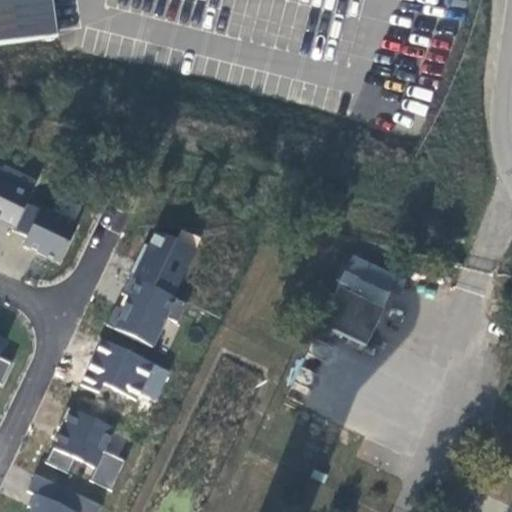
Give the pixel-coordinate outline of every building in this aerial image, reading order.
[(0,0),(0,45),(58,37),(52,0),(0,0)] [(42,205),(22,246),(59,264),(79,222),(42,205)] [(108,326),(152,347),(166,319),(177,324),(187,303),(132,277),(108,326)] [(359,362),(364,364),(363,366),(392,379),(403,355),(374,341),(373,342),(369,340),(384,309),(339,287),(322,324),(305,358),(351,379),(359,362)] [(13,364),(0,358),(0,352),(6,340),(0,337),(0,384),(3,385),(13,364)] [(153,409),(171,370),(101,337),(83,376),(153,409)] [(315,382),(309,383),(307,385),(304,390),(304,398),(308,403),(315,405),(322,403),(326,396),(325,389),(321,385),(315,382)] [(64,429),(60,438),(59,437),(45,463),(68,475),(77,458),(96,468),(89,480),(111,492),(127,463),(109,453),(105,451),(115,432),(69,408),(59,427),(64,429)] [(297,419),(292,420),(288,423),(286,428),(286,434),(290,440),(295,443),(302,441),(306,438),(308,432),(307,425),(303,421),(297,419)] [(86,498),(44,479),(35,475),(27,491),(36,496),(28,511),(98,511),(101,505),(86,498)]
